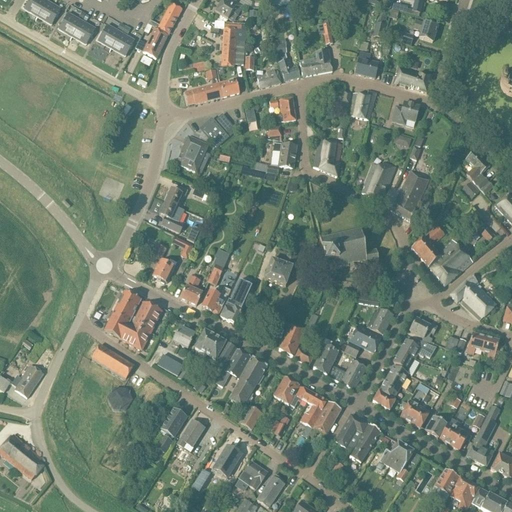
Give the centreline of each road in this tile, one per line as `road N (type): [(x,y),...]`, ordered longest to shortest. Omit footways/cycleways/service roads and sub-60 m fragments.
road 1 (tertiary): [(352,405),(103,269)]
road 2 (residential): [(305,477),(79,322)]
road 3 (residential): [(413,261),(392,222),(306,171),(300,86)]
road 4 (unclassified): [(91,511),(54,476),(33,417),(79,322)]
road 5 (tertiary): [(511,496),(358,408)]
road 6 (residential): [(161,103),(6,21)]
road 7 (tertiary): [(103,269),(156,161),(161,117)]
road 8 (residential): [(482,393),(496,385),(508,358),(507,335),(443,314),(432,299)]
road 9 (tertiary): [(103,269),(0,161)]
road 10 (residential): [(161,117),(300,86)]
road 11 (residential): [(300,86),(347,80),(431,102)]
